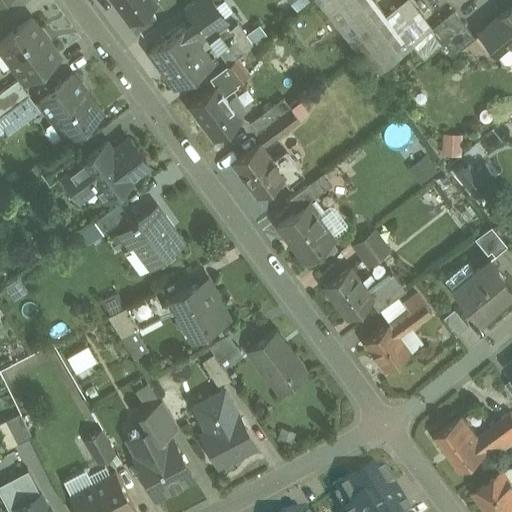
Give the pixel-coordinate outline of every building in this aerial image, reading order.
[(113,0),(130,23),(131,22),(137,30),(151,21),(150,21),(156,16),(150,8),(158,2),(157,2),(159,0),(113,0)] [(213,0),(195,0),(185,8),(193,20),(216,4),(213,0)] [(291,0),(300,10),(313,0),(312,0),(291,0)] [(374,0),(318,0),(376,75),(431,30),(432,29),(419,12),(396,29),(374,0)] [(186,24),(150,51),(176,87),(212,61),(199,43),(225,24),(213,7),(217,5),(216,4),(193,20),(186,25),(186,24)] [(511,5),(480,32),(496,52),(497,52),(511,40),(511,39),(511,5)] [(432,29),(431,30),(453,57),(476,38),(454,11),(432,29)] [(60,56),(32,19),(0,42),(0,46),(26,81),(60,56)] [(238,22),(212,41),(229,64),(237,58),(255,45),(238,22)] [(511,39),(511,40),(497,52),(506,63),(511,64),(511,63),(511,39)] [(229,64),(224,67),(237,84),(241,81),(250,74),(237,58),(229,64)] [(216,85),(190,104),(215,138),(242,118),(240,115),(245,111),(236,98),(247,89),(241,81),(237,84),(224,67),(211,77),(216,85)] [(74,75),(40,100),(41,102),(44,100),(58,118),(55,120),(68,138),(102,113),(74,75)] [(18,79),(0,92),(0,115),(29,94),(18,79)] [(29,94),(0,115),(0,122),(7,133),(40,109),(29,94)] [(275,120),(271,124),(279,135),(300,119),(292,108),(275,120)] [(267,110),(250,122),(258,132),(270,123),(271,124),(275,120),(267,110)] [(465,119),(444,119),(443,139),(465,139),(465,119)] [(387,128),(391,149),(416,143),(411,122),(387,128)] [(270,123),(258,132),(267,144),(279,135),(271,124),(270,123)] [(81,160),(62,174),(63,175),(76,192),(92,180),(105,198),(134,177),(120,158),(119,159),(108,143),(109,142),(108,141),(81,160)] [(260,143),(233,162),(258,197),(284,178),(289,185),(303,175),(290,156),(284,160),(280,155),(273,160),(260,143)] [(72,149),(41,172),(51,185),(63,175),(62,174),(81,160),(72,149)] [(423,184),(440,171),(428,155),(411,168),(423,184)] [(489,163),(479,171),(472,163),(459,174),(478,196),(501,177),(489,163)] [(307,185),(286,200),(295,212),(309,202),(310,203),(316,198),(307,185)] [(119,202),(95,220),(104,233),(129,215),(119,202)] [(295,212),(278,224),(304,259),(335,236),(318,214),(310,203),(309,202),(295,212)] [(334,206),(330,205),(318,214),(335,236),(346,228),(347,223),(334,206)] [(182,242),(156,206),(133,222),(134,224),(123,232),(133,245),(134,246),(139,242),(154,263),(182,242)] [(492,226),(476,238),(488,254),(492,251),(496,256),(508,246),(492,226)] [(374,228),(353,243),(369,264),(390,249),(374,228)] [(154,263),(139,242),(134,246),(133,245),(125,251),(141,273),(149,267),(154,263)] [(511,284),(491,258),(454,289),(479,320),(511,292),(511,284)] [(351,266),(324,286),(347,318),(372,300),(379,310),(406,290),(393,273),(394,273),(390,268),(388,269),(390,273),(368,289),(351,266)] [(208,277),(172,296),(193,336),(229,317),(208,277)] [(155,291),(128,305),(108,314),(122,335),(134,329),(140,326),(136,319),(163,305),(155,291)] [(432,312),(418,293),(405,302),(410,309),(390,323),(400,336),(432,312)] [(402,298),(382,313),(389,323),(390,322),(390,323),(410,309),(405,302),(402,298)] [(469,326),(455,308),(443,318),(456,336),(469,326)] [(389,323),(365,341),(386,370),(411,351),(400,336),(390,323),(390,322),(389,323)] [(278,328),(247,350),(279,393),(309,371),(278,328)] [(134,329),(122,335),(135,356),(147,349),(134,329)] [(237,347),(228,334),(209,345),(214,353),(219,360),(237,347)] [(77,373),(100,364),(93,347),(70,356),(77,373)] [(219,360),(214,353),(202,361),(220,387),(220,386),(232,379),(227,372),(219,360)] [(133,392),(144,411),(163,399),(152,381),(133,392)] [(237,414),(224,389),(196,404),(208,429),(201,433),(218,464),(256,444),(239,412),(237,414)] [(180,427),(162,399),(144,411),(155,446),(172,437),(170,433),(180,427)] [(511,443),(511,411),(498,421),(508,435),(502,439),(508,447),(511,443)] [(21,413),(7,421),(19,444),(33,437),(21,413)] [(479,436),(463,414),(434,435),(461,471),(489,450),(489,449),(479,436)] [(508,435),(498,421),(479,436),(489,449),(502,439),(508,435)] [(116,454),(102,430),(86,439),(100,463),(116,454)] [(193,477),(172,437),(155,446),(135,457),(156,497),(193,477)] [(415,511),(386,463),(342,490),(355,511),(353,511),(415,511)] [(511,511),(511,464),(503,471),(504,471),(475,492),(489,511),(511,511)] [(116,472),(70,496),(78,511),(126,511),(135,507),(116,472)] [(53,511),(49,504),(47,505),(41,492),(15,506),(18,511),(53,511)]
